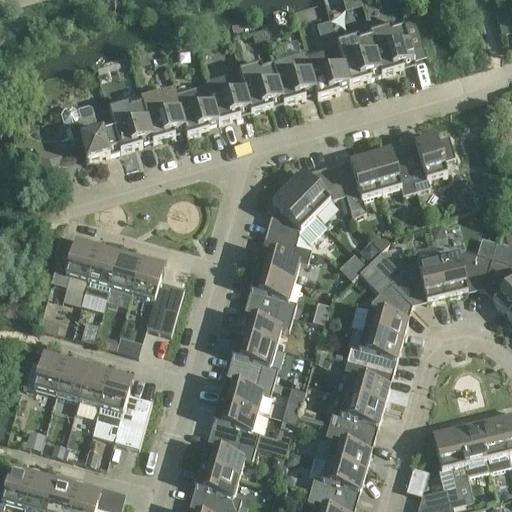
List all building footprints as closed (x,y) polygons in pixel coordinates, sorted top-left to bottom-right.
[(307,27),(298,29),(300,36),(309,33),(307,27)] [(403,31),(403,28),(369,38),(382,80),(395,76),(403,74),(402,70),(413,67),(414,71),(415,71),(410,53),(423,49),(417,27),(403,31)] [(255,47),(265,44),(263,36),(253,39),(255,47)] [(337,48),(349,90),(371,84),(369,80),(380,77),(381,81),(382,80),(369,38),(337,48)] [(305,57),(304,57),(317,104),(339,97),(338,93),(349,90),(337,48),(336,48),(337,52),(306,61),(305,57)] [(304,57),(271,67),(284,109),(305,103),(304,99),(314,96),(317,104),(304,57)] [(271,67),(239,76),(251,119),(273,112),(271,108),(282,105),(283,109),(284,109),(271,67)] [(251,119),(239,76),(206,86),(218,128),(240,122),(239,118),(249,115),(250,119),(251,119)] [(218,128),(206,86),(205,86),(206,90),(175,99),(174,95),(173,95),(187,142),(209,135),(207,131),(218,128)] [(173,95),(141,105),(153,147),(166,143),(175,141),(174,137),(184,134),(186,142),(187,142),(173,95)] [(141,105),(108,115),(121,157),(142,150),(141,146),(151,143),(152,147),(153,147),(141,105)] [(121,157),(108,115),(93,119),(91,113),(88,112),(77,115),(71,111),(63,113),(60,120),(62,129),(68,132),(65,137),(67,144),(73,146),(81,144),(87,166),(110,160),(108,156),(119,153),(120,157),(121,157)] [(404,158),(416,198),(429,194),(427,186),(447,180),(443,168),(455,164),(448,142),(437,146),(436,142),(415,148),(417,154),(404,158)] [(63,162),(34,154),(28,173),(57,181),(63,162)] [(402,202),(416,198),(404,158),(392,162),(390,155),(370,161),(381,200),(400,194),(402,202)] [(339,177),(346,202),(353,225),(366,218),(362,205),(381,200),(370,161),(349,167),(351,174),(339,177)] [(286,193),(315,221),(330,206),(346,202),(339,177),(327,181),(325,174),(310,179),(306,183),(301,178),(286,193)] [(315,221),(286,193),(272,208),(276,212),(272,217),(268,231),(274,233),(271,246),(305,255),(327,233),(315,221)] [(443,230),(430,233),(434,245),(441,243),(445,237),(443,230)] [(373,249),(381,257),(389,249),(385,246),(377,245),(373,249)] [(305,255),(271,246),(267,258),(261,256),(255,277),(294,288),(299,269),(307,271),(310,257),(305,255)] [(87,288),(97,253),(74,247),(68,270),(60,267),(56,270),(52,285),(54,289),(66,293),(65,295),(84,301),(87,288)] [(371,249),(361,257),(369,265),(378,257),(371,249)] [(119,260),(97,253),(84,301),(106,307),(109,295),(119,260)] [(310,265),(321,268),(323,261),(312,258),(310,265)] [(370,269),(407,307),(416,298),(421,303),(425,302),(426,308),(447,303),(437,264),(408,271),(400,279),(381,258),(370,269)] [(472,285),(484,288),(491,265),(466,258),(437,264),(447,303),(467,298),(466,292),(470,291),(472,285)] [(141,266),(119,260),(109,295),(131,301),(141,266)] [(492,306),(507,321),(511,316),(511,271),(491,265),(484,288),(496,292),(494,298),(497,301),(492,306)] [(152,311),(165,314),(171,291),(159,288),(164,272),(141,266),(131,301),(153,307),(152,311)] [(371,307),(363,336),(402,347),(407,326),(401,325),(402,320),(398,316),(407,307),(370,269),(359,279),(379,300),(371,307)] [(294,288),(255,277),(249,297),(256,299),(252,311),(292,322),(296,309),(288,307),(294,288)] [(171,291),(165,314),(177,318),(183,294),(171,291)] [(146,335),(158,338),(165,314),(152,311),(146,335)] [(292,322),(252,311),(249,324),(242,322),(237,342),(275,353),(280,334),(288,336),(292,322)] [(177,318),(165,314),(158,338),(170,341),(177,318)] [(313,328),(323,331),(326,321),(320,320),(315,323),(313,328)] [(42,323),(39,334),(56,339),(59,328),(42,323)] [(98,336),(85,332),(81,346),(94,350),(98,336)] [(393,379),(402,347),(363,336),(358,355),(350,352),(346,366),(386,378),(393,379)] [(118,346),(107,342),(104,353),(116,356),(118,346)] [(238,364),(234,377),(274,388),(277,374),(270,372),(275,353),(237,342),(231,363),(238,364)] [(314,364),(313,368),(322,371),(325,361),(315,358),(314,364)] [(33,395),(56,401),(62,377),(65,367),(43,360),(40,372),(29,369),(22,392),(33,395)] [(350,382),(345,401),(383,412),(389,392),(383,390),(386,378),(346,366),(342,380),(350,382)] [(74,419),(80,401),(87,373),(65,367),(62,377),(56,401),(77,407),(74,419)] [(87,373),(80,401),(74,419),(96,426),(109,379),(87,373)] [(224,387),(218,408),(257,419),(262,400),(270,402),(274,388),(234,377),(231,389),(224,387)] [(133,428),(139,404),(128,401),(132,385),(109,379),(96,426),(96,427),(111,432),(108,441),(115,443),(121,424),(133,428)] [(291,393),(288,406),(300,409),(304,397),(291,393)] [(332,418),(328,432),(368,443),(371,431),(378,433),(383,412),(345,401),(339,420),(332,418)] [(139,404),(133,428),(145,431),(152,407),(139,404)] [(219,430),(216,442),(255,453),(259,440),(251,438),(257,419),(218,408),(213,428),(219,430)] [(511,422),(500,426),(508,461),(511,459),(511,422)] [(126,451),(133,428),(121,424),(115,443),(114,448),(126,451)] [(259,440),(255,453),(286,462),(288,456),(295,430),(282,426),(277,445),(259,440)] [(500,426),(478,431),(489,478),(511,473),(508,461),(500,426)] [(145,431),(133,428),(126,451),(138,454),(145,431)] [(489,478),(478,431),(456,437),(467,483),(489,478)] [(332,448),(326,467),(365,478),(371,457),(364,455),(368,443),(328,432),(324,446),(332,448)] [(457,511),(473,508),(467,483),(456,437),(433,442),(441,477),(450,475),(454,493),(421,501),(421,503),(422,503),(425,511),(424,511),(430,511),(451,507),(451,511),(457,511)] [(25,451),(40,456),(43,446),(28,441),(25,451)] [(255,453),(216,442),(212,455),(206,453),(200,473),(238,484),(244,465),(251,467),(255,453)] [(51,461),(61,463),(63,454),(53,452),(51,461)] [(85,469),(95,472),(97,462),(87,459),(85,469)] [(272,467),(274,472),(280,474),(283,464),(273,461),(272,467)] [(313,483),(309,497),(349,509),(353,496),(359,498),(365,478),(326,467),(321,486),(313,483)] [(409,472),(402,495),(419,500),(426,477),(409,472)] [(238,484),(200,473),(194,494),(201,495),(197,508),(212,511),(238,511),(241,505),(233,503),(238,484)] [(11,474),(4,497),(0,495),(0,511),(3,511),(4,509),(14,511),(24,511),(34,480),(11,474)] [(282,478),(279,489),(289,492),(291,485),(288,480),(282,478)] [(48,511),(55,486),(34,480),(24,511),(48,511)] [(71,511),(77,492),(55,486),(48,511),(71,511)] [(96,511),(100,499),(77,492),(71,511),(96,511)] [(348,511),(349,509),(309,497),(306,511),(308,511),(348,511)]
